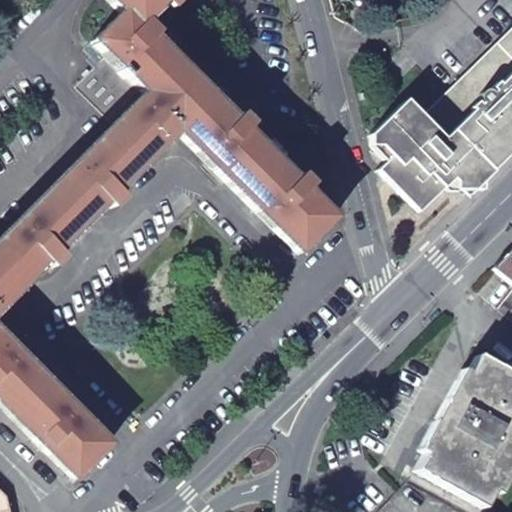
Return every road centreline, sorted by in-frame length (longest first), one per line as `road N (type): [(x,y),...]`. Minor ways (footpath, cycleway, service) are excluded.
road 1 (residential): [(310,289),(208,189),(179,177),(160,183),(42,301),(32,325),(40,353),(140,452)]
road 2 (residential): [(308,0),(368,234)]
road 3 (residential): [(140,452),(310,289)]
road 4 (secondary): [(387,314),(511,194)]
